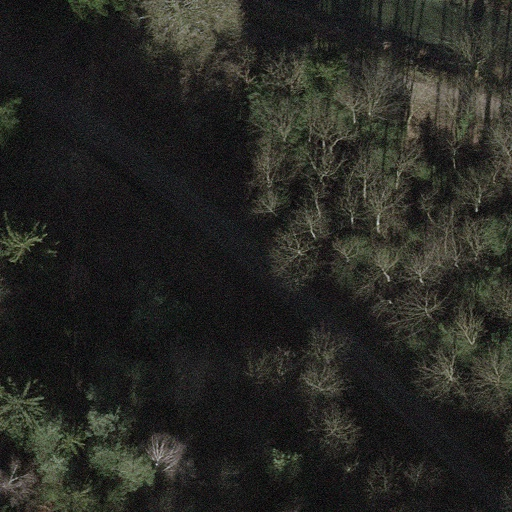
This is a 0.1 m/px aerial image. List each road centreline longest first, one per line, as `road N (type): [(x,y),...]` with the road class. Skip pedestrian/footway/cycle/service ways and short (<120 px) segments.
road 1 (track): [(0,88),(121,160),(312,308),(484,511)]
road 2 (track): [(161,0),(511,116)]
